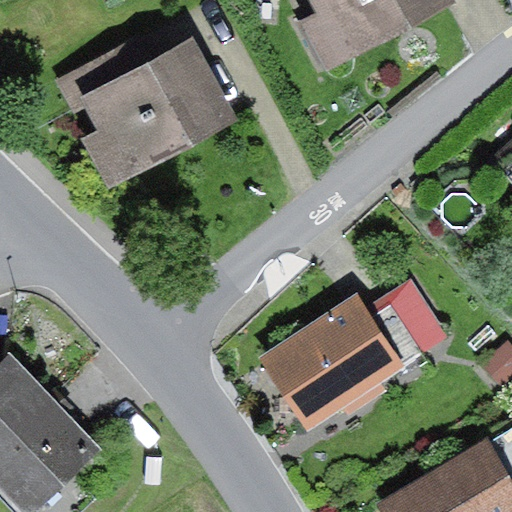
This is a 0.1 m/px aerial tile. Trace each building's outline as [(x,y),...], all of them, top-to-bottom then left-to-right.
[(290,0),(291,2),(295,0),(304,0),(316,21),(302,29),(327,76),(453,9),(448,0),(290,0)] [(138,37),(55,84),(75,118),(82,114),(95,138),(83,145),(109,191),(230,123),(189,51),(156,69),(138,37)] [(412,282),(366,312),(372,322),(391,309),(424,359),(451,341),(412,282)] [(357,299),(258,364),(305,436),(424,359),(391,309),(372,322),(366,312),(357,299)] [(511,345),(510,343),(482,369),(502,391),(511,381),(511,345)] [(11,360),(0,370),(0,488),(22,511),(83,511),(93,503),(74,483),(103,455),(11,360)] [(511,511),(511,433),(381,511),(511,511)]
